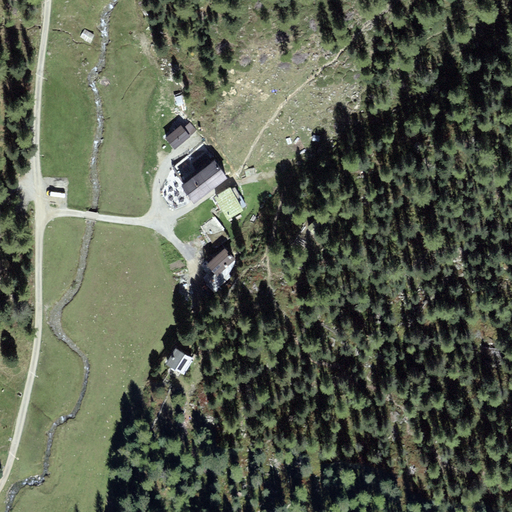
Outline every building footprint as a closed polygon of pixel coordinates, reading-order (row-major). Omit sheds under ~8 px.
[(96,36),(85,31),(81,38),(92,43),(96,36)] [(194,125),(190,119),(184,124),(189,130),(194,125)] [(181,125),(165,138),(175,150),(191,137),(181,125)] [(210,160),(205,154),(192,163),(197,169),(210,160)] [(174,169),(178,174),(193,163),(189,158),(174,169)] [(186,182),(182,185),(195,202),(228,177),(215,160),(212,162),(186,182)] [(184,180),(186,182),(212,162),(210,160),(197,169),(184,180)] [(231,187),(215,197),(228,219),(245,209),(238,198),(232,189),(231,187)] [(232,189),(238,198),(241,197),(236,187),(232,189)] [(214,215),(201,226),(206,232),(203,234),(215,248),(217,247),(218,249),(231,238),(223,230),(225,228),(214,215)] [(308,227),(316,235),(324,227),(317,219),(308,227)] [(225,248),(207,265),(218,276),(235,259),(225,248)] [(193,358),(176,348),(167,364),(184,373),(193,358)]
